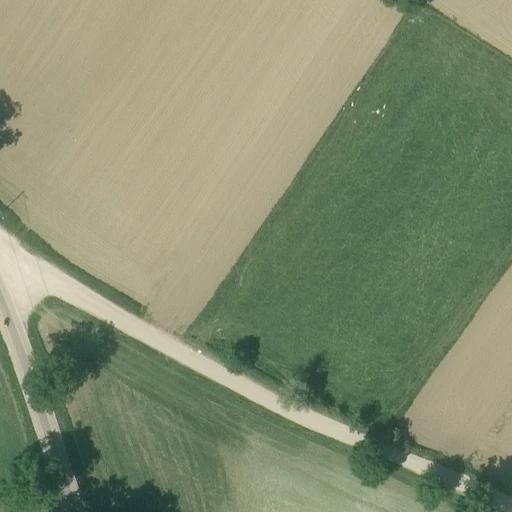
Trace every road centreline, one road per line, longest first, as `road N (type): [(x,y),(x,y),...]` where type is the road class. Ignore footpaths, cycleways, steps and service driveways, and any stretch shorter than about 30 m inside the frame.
road 1 (track): [(511,508),(345,435),(23,268),(0,268)]
road 2 (secondary): [(0,294),(72,511)]
